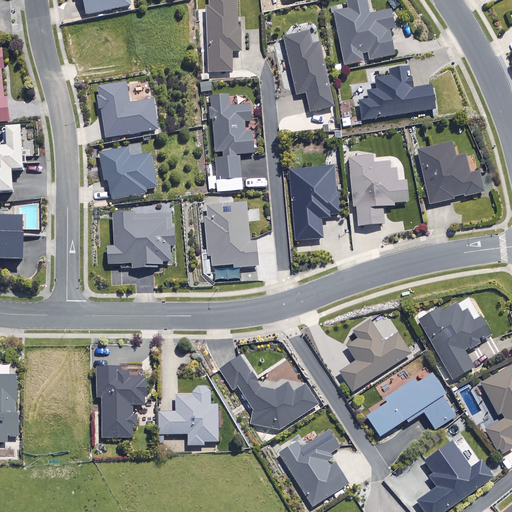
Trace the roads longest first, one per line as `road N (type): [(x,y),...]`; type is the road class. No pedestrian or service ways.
road 1 (residential): [(66,316),(260,312),(407,263),(511,246)]
road 2 (residential): [(66,316),(66,142),(35,0)]
road 3 (residential): [(447,0),(477,47),(511,132)]
